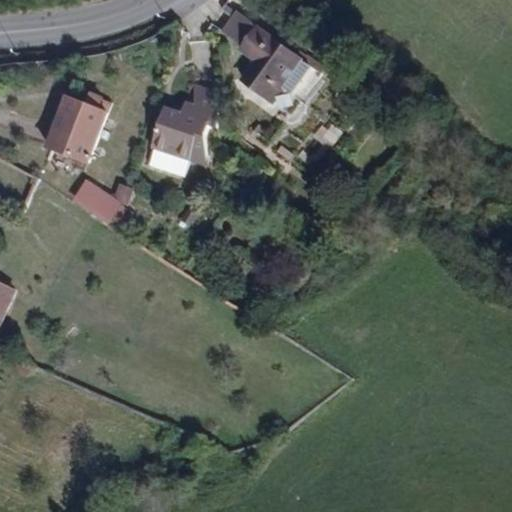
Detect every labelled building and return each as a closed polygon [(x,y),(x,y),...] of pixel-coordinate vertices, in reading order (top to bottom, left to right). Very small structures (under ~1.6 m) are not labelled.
[(245,81),(270,98),(299,58),(239,14),(227,32),(247,46),(243,51),(258,62),(245,81)] [(306,63),(299,58),(270,98),(276,103),(306,63)] [(225,130),(223,96),(201,97),(203,122),(168,111),(154,153),(156,153),(150,170),(185,182),(191,164),(194,155),(208,159),(207,139),(212,126),(225,130)] [(71,100),(52,147),(91,162),(110,116),(71,100)] [(409,143),(419,129),(397,113),(386,126),(409,143)] [(209,171),(208,159),(194,155),(191,164),(209,171)] [(87,183),(79,195),(115,219),(124,205),(87,183)] [(0,334),(21,291),(0,280),(0,334)]
